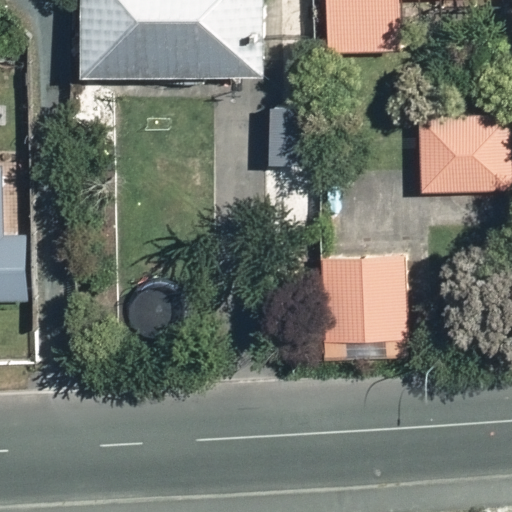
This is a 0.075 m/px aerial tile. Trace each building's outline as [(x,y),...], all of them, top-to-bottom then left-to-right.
[(278,0),(92,0),(94,67),(279,62),(278,0)] [(337,0),(338,43),(407,42),(406,0),(337,0)] [(511,112),(428,114),(429,187),(511,185),(511,112)] [(0,295),(35,295),(34,228),(12,229),(11,161),(0,160),(0,295)] [(413,251),(328,252),(329,345),(414,344),(413,251)]
